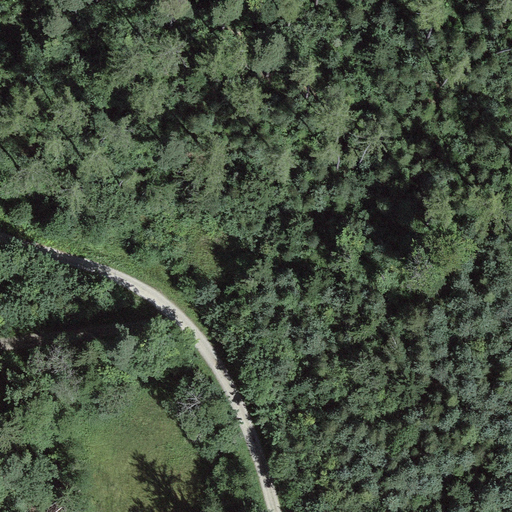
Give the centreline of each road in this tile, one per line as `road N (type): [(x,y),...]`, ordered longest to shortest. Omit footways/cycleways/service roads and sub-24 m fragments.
road 1 (track): [(269,511),(226,382),(179,321),(106,274),(0,240)]
road 2 (track): [(0,347),(179,321)]
